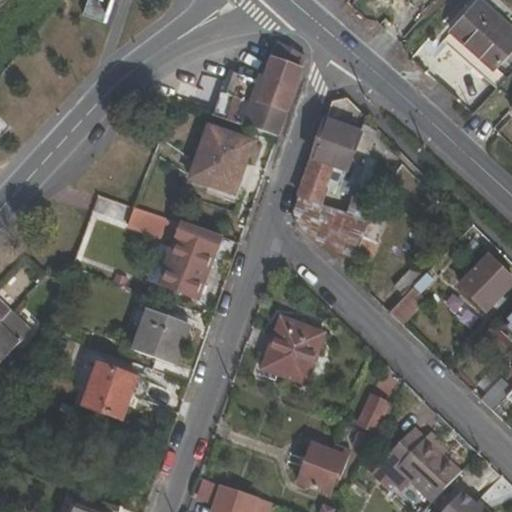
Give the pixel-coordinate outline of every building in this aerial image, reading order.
[(58,72),(101,0),(64,0),(31,56),(58,72)] [(479,0),(451,32),(494,70),(511,49),(511,27),(481,0),(479,0)] [(273,58),(264,82),(236,73),(220,117),(279,136),(290,108),(300,78),(304,68),(273,58)] [(300,199),(322,207),(327,194),(338,198),(348,173),(353,175),(351,181),(371,188),(380,162),(370,159),(380,130),(366,125),(364,132),(329,119),(300,199)] [(255,142),(212,128),(193,181),(236,195),(255,142)] [(346,192),(339,214),(322,207),(300,199),(296,211),(300,227),(351,275),(376,204),(346,192)] [(106,215),(132,225),(137,209),(111,200),(106,215)] [(180,239),(163,286),(199,300),(217,253),(180,239)] [(488,311),(511,285),(511,278),(491,259),(464,288),(488,311)] [(373,267),(369,262),(366,260),(364,260),(361,261),(359,263),(358,265),(357,267),(357,270),(358,272),(359,274),(361,276),(364,277),(366,277),(369,275),(371,274),(372,272),(373,269),(373,267)] [(417,267),(396,288),(406,298),(416,289),(427,276),(417,267)] [(400,322),(424,297),(416,289),(406,298),(392,314),(400,322)] [(0,325),(14,310),(0,297),(0,325)] [(0,366),(35,329),(14,310),(0,325),(0,366)] [(136,351),(176,366),(190,325),(150,311),(136,351)] [(308,384),(325,335),(284,320),(267,370),(308,384)] [(85,407),(125,421),(140,380),(100,365),(85,407)] [(511,396),(511,369),(504,379),(487,396),(483,401),(496,413),(511,396)] [(487,396),(504,379),(495,370),(478,387),(487,396)] [(377,434),(391,402),(373,394),(360,426),(377,434)] [(511,396),(496,413),(508,425),(511,421),(511,396)] [(445,454),(428,439),(417,429),(387,461),(434,505),(464,472),(445,454)] [(354,447),(368,452),(374,437),(360,432),(354,447)] [(450,448),(433,433),(428,439),(445,454),(450,448)] [(300,485),(332,495),(346,455),(315,445),(300,485)] [(215,511),(263,511),(267,503),(224,487),(215,511)] [(485,511),(465,493),(447,511),(485,511)]
